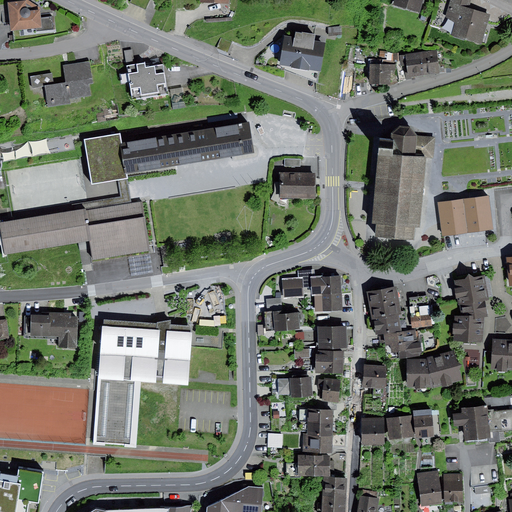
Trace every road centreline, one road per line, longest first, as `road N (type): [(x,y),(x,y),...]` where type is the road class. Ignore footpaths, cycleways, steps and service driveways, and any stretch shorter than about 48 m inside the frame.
road 1 (residential): [(56,511),(91,487),(192,487),(226,475),(252,422),(255,275)]
road 2 (residential): [(255,275),(0,298)]
road 3 (residential): [(348,511),(363,277)]
road 4 (residential): [(327,118),(116,25)]
road 5 (unknown): [(332,132),(251,161),(133,187)]
road 6 (residential): [(327,118),(511,51)]
road 7 (residential): [(511,252),(363,277)]
road 8 (residential): [(116,25),(84,44),(0,57)]
road 9 (residential): [(325,238),(333,180),(327,118)]
